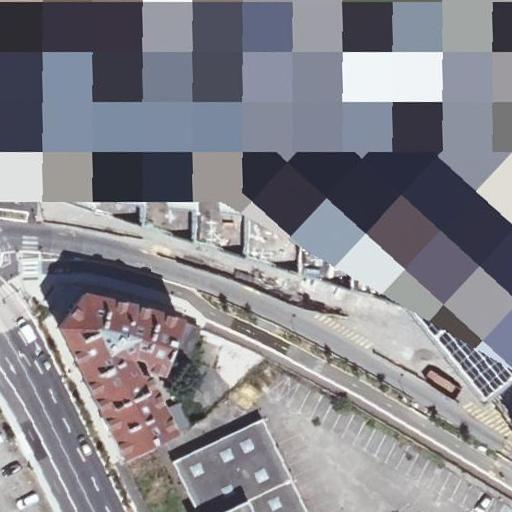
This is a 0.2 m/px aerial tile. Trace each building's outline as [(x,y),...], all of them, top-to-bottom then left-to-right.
[(0,32),(0,138),(488,157),(493,52),(0,32)] [(511,52),(493,52),(488,157),(511,157),(511,52)] [(511,175),(63,160),(56,200),(295,261),(415,300),(486,388),(511,357),(511,175)] [(171,350),(181,320),(138,306),(82,293),(59,326),(123,459),(174,433),(149,379),(136,375),(130,359),(134,356),(141,360),(146,370),(163,375),(171,350)] [(181,320),(171,350),(190,357),(201,328),(181,320)] [(306,511),(262,420),(174,463),(198,511),(306,511)]
